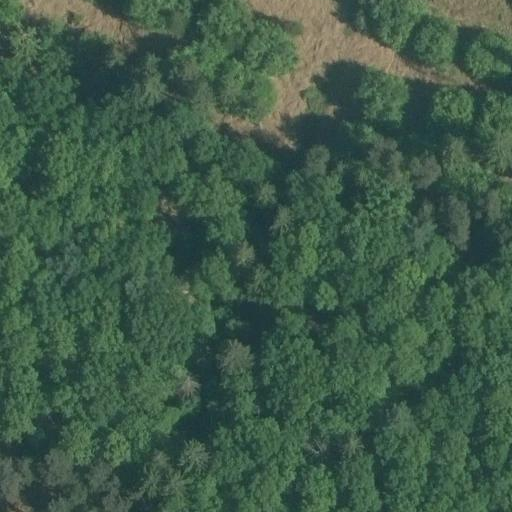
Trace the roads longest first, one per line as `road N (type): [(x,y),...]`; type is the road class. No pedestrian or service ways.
road 1 (track): [(0,46),(511,254)]
road 2 (track): [(399,0),(202,511)]
